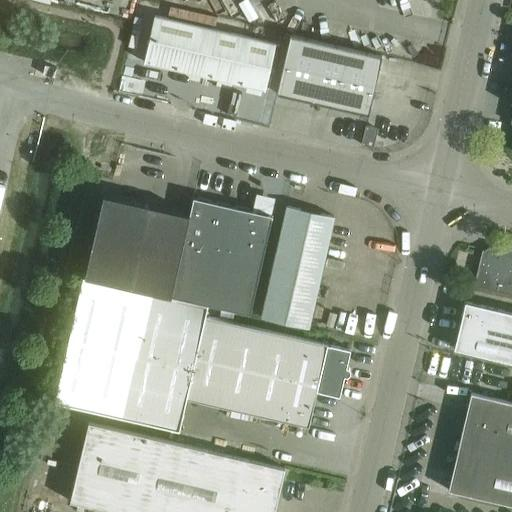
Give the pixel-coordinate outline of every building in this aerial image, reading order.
[(144,62),(196,74),(207,27),(155,15),(144,62)] [(207,27),(196,74),(234,83),(245,36),(207,27)] [(291,35),(277,93),(369,114),(382,56),(291,35)] [(245,36),(234,83),(265,90),(276,43),(245,36)] [(378,128),(366,126),(362,145),(374,148),(378,128)] [(103,195),(85,275),(171,296),(171,295),(189,214),(103,195)] [(249,314),(272,215),(193,197),(189,214),(171,295),(249,314)] [(335,216),(286,205),(261,317),(310,328),(335,216)] [(511,294),(511,249),(491,245),(490,246),(484,250),(483,250),(474,286),(511,294)] [(276,418),(309,426),(317,391),(340,396),(345,376),(347,376),(350,375),(351,373),(351,370),(349,368),(347,367),(351,349),(328,344),(328,341),(324,340),(323,343),(206,316),(208,305),(83,277),(54,401),(180,430),(187,397),(276,418)] [(511,312),(465,301),(454,348),(511,361),(511,312)] [(511,504),(511,401),(511,402),(471,392),(448,490),(511,504)] [(117,511),(274,511),(285,468),(265,463),(89,422),(70,501),(117,511)]
